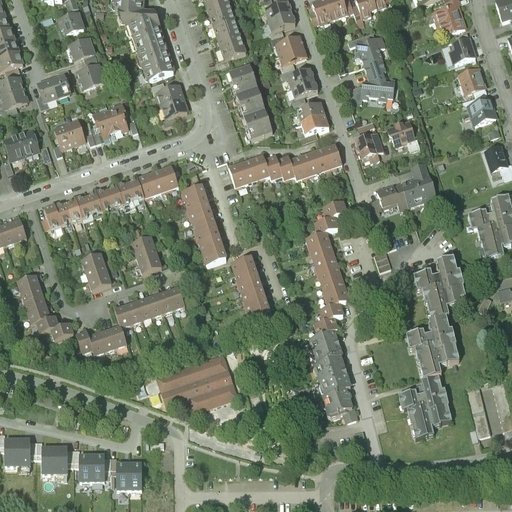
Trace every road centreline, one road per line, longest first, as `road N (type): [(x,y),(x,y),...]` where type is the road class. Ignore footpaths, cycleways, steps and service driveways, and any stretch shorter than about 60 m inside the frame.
road 1 (residential): [(379,473),(331,475),(326,497),(179,499),(177,443),(167,429),(0,375)]
road 2 (residential): [(297,0),(358,191),(398,177)]
road 3 (residential): [(27,197),(66,310),(172,279)]
road 4 (residential): [(201,137),(241,259),(263,252),(287,322)]
road 5 (residential): [(379,473),(347,353),(354,325),(379,295)]
road 6 (residential): [(201,137),(27,197)]
road 7 (residential): [(172,0),(204,100),(201,137)]
road 8 (residential): [(511,455),(379,473)]
